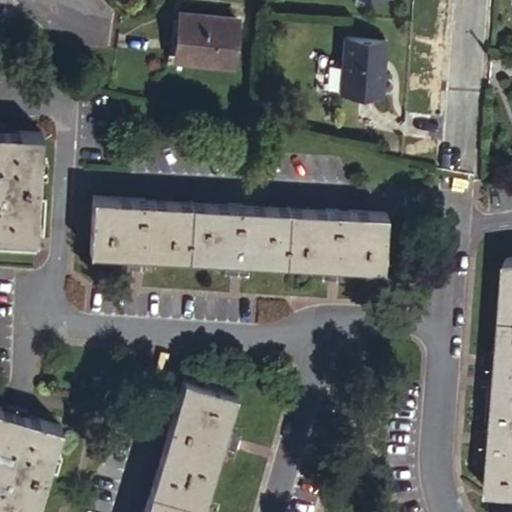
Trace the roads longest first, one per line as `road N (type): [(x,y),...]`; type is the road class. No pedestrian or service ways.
road 1 (residential): [(445,323),(320,323),(254,338),(121,333),(72,319),(56,287),(66,104),(0,93)]
road 2 (residential): [(445,511),(435,460),(445,323)]
road 3 (residential): [(459,157),(469,0)]
road 4 (residential): [(445,323),(455,180)]
